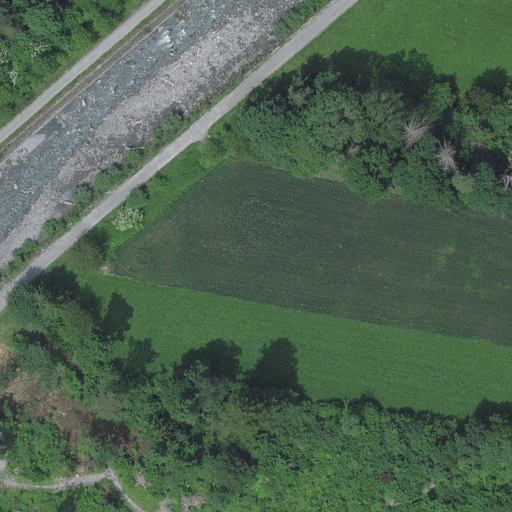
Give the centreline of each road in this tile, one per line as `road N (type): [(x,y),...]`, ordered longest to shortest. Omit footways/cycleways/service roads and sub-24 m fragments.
road 1 (track): [(350,0),(0,305)]
road 2 (track): [(0,136),(158,0)]
